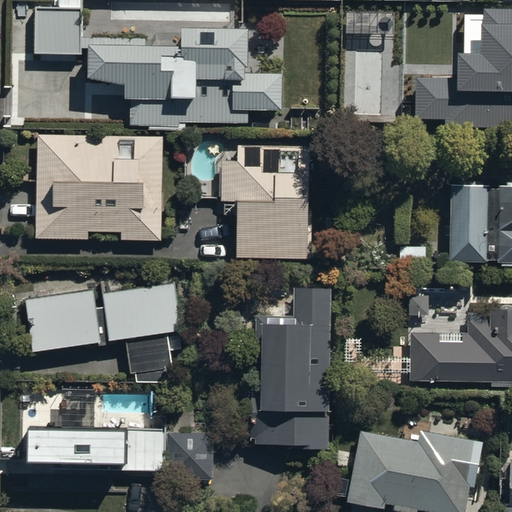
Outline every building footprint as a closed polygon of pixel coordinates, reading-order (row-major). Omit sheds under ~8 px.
[(80,4),(37,4),(36,50),(79,50),(80,4)] [(415,120),(445,120),(445,128),(511,128),(511,8),(480,8),(480,53),(456,52),(456,77),(415,77),(415,120)] [(146,35),(88,36),(87,71),(95,71),(95,79),(124,79),(124,94),(130,94),(130,123),(149,123),(149,127),(186,127),(186,120),(247,120),(247,106),(282,107),(282,68),(246,68),(246,21),(180,21),(180,41),(146,41),(146,35)] [(162,132),(37,132),(37,236),(89,236),(89,229),(122,229),(122,238),(162,238),(162,132)] [(310,256),(310,143),(238,143),(238,158),(220,158),(220,198),(235,198),(235,256),(310,256)] [(488,181),(451,180),(449,224),(445,224),(445,232),(449,232),(448,257),(486,258),(486,256),(496,256),(496,258),(501,258),(501,262),(511,262),(511,180),(498,181),(498,184),(488,184),(488,181)] [(170,349),(183,346),(172,279),(103,290),(102,286),(25,295),(33,347),(125,334),(130,369),(136,368),(136,378),(176,378),(170,349)] [(329,381),(329,285),(293,285),(293,314),(256,314),(256,377),(243,377),(243,439),(296,439),(296,444),(327,444),(327,381),(329,381)] [(408,375),(511,377),(511,304),(489,304),(489,309),(468,308),(467,330),(409,328),(408,375)] [(26,472),(211,476),(213,431),(169,430),(169,427),(126,426),(126,419),(28,417),(26,472)] [(418,438),(361,426),(348,496),(384,503),(385,500),(394,502),(393,506),(416,510),(417,505),(453,511),(461,511),(467,482),(473,483),(482,439),(420,427),(418,438)] [(511,511),(511,456),(511,457),(509,503),(500,502),(499,511),(511,511)]
